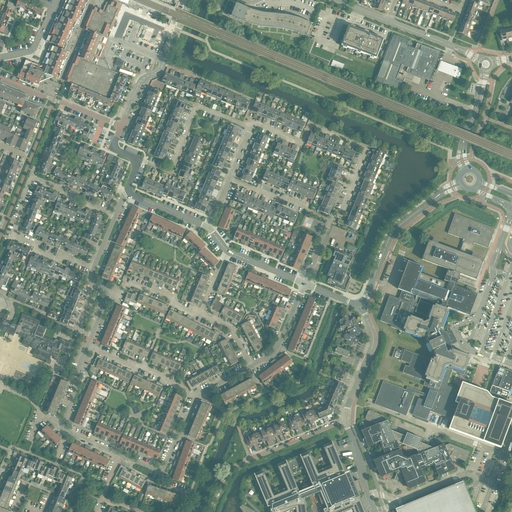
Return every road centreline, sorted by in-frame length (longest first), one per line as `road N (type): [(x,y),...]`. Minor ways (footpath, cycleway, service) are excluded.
road 1 (residential): [(331,221),(367,149),(309,124),(302,143),(251,127)]
road 2 (residential): [(198,397),(160,471),(62,425)]
road 3 (residential): [(136,162),(170,172),(197,106),(251,127)]
road 4 (residential): [(93,268),(39,252),(13,234),(32,176)]
road 5 (residential): [(361,306),(394,229),(437,195)]
road 6 (residential): [(120,126),(0,77)]
road 7 (residential): [(198,397),(88,347)]
road 8 (residential): [(345,420),(373,342),(361,306)]
